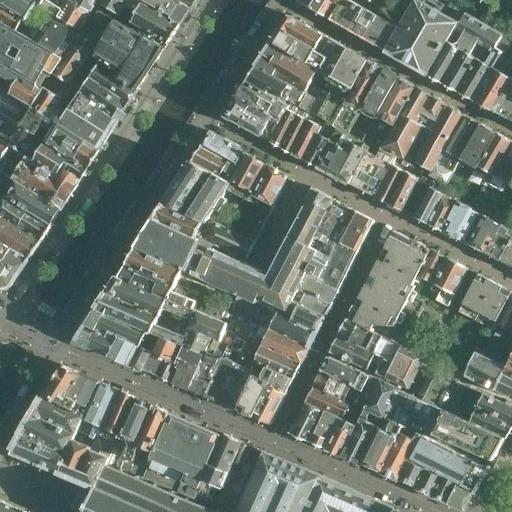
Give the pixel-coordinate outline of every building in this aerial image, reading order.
[(42,22),(38,19),(43,11),(27,0),(0,0),(0,22),(62,61),(70,66),(71,64),(85,42),(78,36),(53,18),(46,31),(40,27),(42,22)] [(47,4),(49,0),(27,0),(43,11),(53,18),(78,36),(93,13),(74,2),(66,15),(47,4)] [(101,0),(71,0),(74,2),(93,13),(101,0)] [(182,25),(193,9),(178,0),(112,0),(109,6),(169,44),(178,31),(181,34),(186,27),(182,25)] [(198,0),(178,0),(193,9),(198,0)] [(374,0),(301,0),(300,2),(332,20),(344,0),(367,0),(373,3),(374,0)] [(400,29),(349,0),(344,0),(332,20),(387,52),(400,29)] [(449,43),(455,33),(466,15),(456,9),(450,17),(419,0),(416,0),(400,29),(387,52),(429,75),(430,76),(449,43)] [(160,57),(166,48),(106,11),(85,42),(131,75),(127,82),(139,90),(144,82),(161,57),(160,57)] [(471,57),(478,47),(484,51),(496,32),(466,15),(455,33),(462,37),(456,47),(449,43),(430,76),(460,92),(478,61),(471,57)] [(330,39),(298,20),(291,16),(282,29),(323,53),(330,39)] [(62,61),(0,22),(0,65),(41,91),(50,96),(60,81),(53,76),(62,61)] [(323,53),(282,29),(273,42),(311,64),(315,56),(320,59),(323,53)] [(474,100),(503,52),(501,51),(507,41),(502,38),(503,36),(496,32),(484,51),(491,55),(485,65),(478,61),(460,92),(474,100)] [(323,53),(320,59),(325,62),(321,69),(355,88),(369,61),(330,39),(323,53)] [(511,88),(511,87),(511,43),(507,41),(501,51),(503,52),(474,100),(496,112),(511,88)] [(127,82),(131,75),(85,42),(71,64),(92,77),(93,75),(131,103),(127,109),(131,111),(137,101),(133,98),(139,90),(127,82)] [(306,94),(315,77),(332,86),(324,100),(322,103),(321,103),(314,116),(326,123),(334,127),(355,88),(321,69),(311,64),(273,42),(257,66),(306,94)] [(364,110),(385,70),(369,61),(355,88),(334,127),(350,136),(364,110)] [(131,103),(93,75),(92,77),(71,64),(70,66),(63,76),(84,89),(73,105),(70,103),(64,105),(71,109),(92,122),(101,108),(120,120),(127,109),(131,103)] [(41,91),(0,65),(0,74),(0,75),(20,87),(14,96),(32,106),(41,91)] [(315,99),(306,94),(257,66),(246,82),(291,106),(292,104),(303,110),(314,116),(321,103),(322,103),(324,100),(317,96),(315,99)] [(379,118),(400,78),(385,70),(364,110),(379,118)] [(382,153),(417,87),(400,78),(379,118),(365,144),(370,147),(378,151),(382,153)] [(291,106),(246,82),(236,98),(272,117),(282,123),(291,106)] [(32,106),(14,96),(0,87),(0,111),(1,113),(20,124),(32,106)] [(397,162),(405,166),(403,169),(418,178),(427,183),(465,115),(441,101),(442,101),(441,101),(442,100),(433,95),(432,96),(432,95),(432,96),(417,87),(382,153),(397,162)] [(511,120),(511,88),(496,112),(498,113),(511,120)] [(92,122),(71,109),(67,116),(55,108),(59,102),(50,96),(41,91),(32,106),(101,149),(105,152),(108,146),(105,144),(111,134),(92,122)] [(272,117),(236,98),(226,113),(226,116),(262,136),(272,117)] [(282,148),(303,110),(292,104),(291,106),(282,123),(272,142),(282,148)] [(101,149),(32,106),(20,124),(90,168),(101,149)] [(111,134),(120,120),(101,108),(92,122),(111,134)] [(294,153),(314,116),(303,110),(282,148),(294,153)] [(0,139),(7,144),(20,124),(1,113),(0,114),(0,139)] [(461,160),(481,124),(465,115),(427,183),(433,186),(443,193),(461,160)] [(306,160),(326,123),(314,116),(294,153),(306,160)] [(272,142),(282,123),(272,117),(262,136),(272,142)] [(370,147),(365,144),(350,136),(334,127),(326,123),(306,160),(319,167),(350,183),(366,154),(370,147)] [(90,168),(20,124),(7,144),(29,158),(37,146),(45,151),(37,163),(55,174),(61,165),(83,179),(86,173),(90,175),(93,170),(90,168)] [(477,169),(497,133),(481,124),(461,160),(477,169)] [(245,153),(235,146),(236,144),(224,137),(223,139),(213,133),(203,149),(238,165),(245,153)] [(489,183),(511,141),(497,133),(477,169),(459,202),(473,211),(489,183)] [(29,158),(7,144),(0,139),(0,165),(10,172),(21,179),(64,208),(77,188),(55,174),(37,163),(29,158)] [(504,191),(511,176),(511,141),(489,183),(504,191)] [(238,165),(203,149),(197,157),(193,154),(190,159),(194,162),(194,163),(230,180),(238,165)] [(378,197),(395,164),(397,162),(382,153),(378,151),(374,159),(366,154),(350,183),(378,197)] [(254,191),(268,165),(245,152),(245,153),(238,165),(230,180),(254,191)] [(210,223),(225,198),(221,196),(227,185),(230,180),(194,163),(166,205),(203,222),(198,233),(203,236),(201,240),(207,243),(212,245),(222,250),(242,258),(252,241),(210,223)] [(403,211),(416,187),(414,186),(418,178),(403,169),(395,164),(378,197),(403,211)] [(64,208),(21,179),(13,190),(3,183),(10,172),(0,165),(0,191),(53,224),(54,223),(53,223),(55,220),(56,221),(64,208)] [(83,179),(61,165),(55,174),(77,188),(83,179)] [(275,201),(288,178),(289,176),(268,165),(254,191),(263,196),(275,201)] [(416,217),(429,194),(423,191),(427,183),(418,178),(414,186),(416,187),(403,211),(416,217)] [(254,191),(230,180),(227,185),(251,197),(254,191)] [(488,219),(504,191),(489,183),(473,211),(483,216),(488,219)] [(445,194),(443,193),(433,186),(429,194),(416,217),(429,224),(445,194)] [(360,251),(341,241),(333,257),(312,246),(336,200),(315,189),(270,270),(263,272),(220,254),(222,250),(212,245),(210,249),(206,247),(207,243),(201,240),(156,220),(138,247),(194,271),(231,286),(229,290),(247,298),(256,303),(259,298),(288,311),(293,301),(299,288),(334,304),(341,291),(360,251)] [(53,224),(0,191),(0,200),(4,203),(0,209),(0,214),(42,241),(43,241),(43,240),(43,239),(47,232),(48,232),(53,224)] [(443,231),(459,202),(445,194),(429,224),(443,231)] [(275,201),(263,196),(260,201),(272,206),(275,201)] [(341,241),(356,211),(336,200),(312,246),(333,257),(341,241)] [(469,244),(483,216),(473,211),(459,202),(443,231),(469,244)] [(198,233),(203,222),(166,205),(156,220),(201,240),(203,236),(198,233)] [(360,251),(374,224),(375,221),(356,211),(341,241),(360,251)] [(0,214),(0,241),(30,258),(42,241),(0,214)] [(482,251),(497,224),(488,219),(483,216),(469,244),(482,251)] [(498,260),(511,233),(511,232),(497,224),(482,251),(498,260)] [(422,285),(415,281),(431,250),(398,232),(394,234),(356,305),(350,318),(373,330),(375,326),(395,326),(402,330),(409,333),(410,331),(427,298),(418,293),(422,285)] [(511,233),(498,260),(511,266),(511,233)] [(20,273),(29,259),(30,260),(31,258),(30,258),(0,241),(0,284),(4,287),(5,287),(11,285),(12,286),(13,284),(12,284),(19,274),(19,275),(20,273)] [(227,291),(192,275),(194,271),(138,247),(128,263),(220,306),(227,291)] [(434,284),(448,258),(431,250),(415,281),(422,285),(425,279),(434,284)] [(449,306),(463,281),(469,269),(448,258),(434,284),(431,290),(440,294),(437,300),(449,306)] [(220,306),(128,263),(120,277),(231,329),(238,314),(220,306)] [(492,329),(511,293),(511,291),(479,274),(460,312),(489,327),(492,329)] [(231,329),(120,277),(110,293),(169,321),(197,334),(214,342),(222,346),(223,343),(231,329)] [(334,304),(299,288),(293,301),(327,317),(334,304)] [(165,329),(169,321),(110,293),(103,303),(99,301),(95,307),(99,309),(161,338),(183,349),(190,352),(205,359),(214,342),(197,334),(193,343),(165,329)] [(504,344),(511,330),(511,293),(492,329),(489,327),(483,337),(482,337),(481,338),(482,339),(477,348),(476,347),(475,348),(477,349),(475,354),(476,354),(487,360),(496,344),(499,346),(501,342),(504,344)] [(319,332),(285,316),(256,303),(247,298),(238,314),(258,323),(311,348),(319,332)] [(327,317),(293,301),(288,311),(285,316),(319,332),(327,317)] [(58,313),(44,305),(40,312),(53,320),(58,313)] [(161,338),(99,309),(79,341),(131,364),(142,343),(155,349),(161,338)] [(402,345),(406,339),(400,334),(402,330),(395,326),(375,326),(373,330),(350,318),(341,336),(385,357),(397,363),(405,347),(402,345)] [(311,348),(258,323),(250,338),(303,363),(311,348)] [(385,357),(341,336),(332,352),(377,373),(385,357)] [(175,383),(187,359),(180,355),(183,349),(161,338),(155,349),(145,370),(160,376),(175,383)] [(303,363),(250,338),(243,353),(262,362),(278,369),(295,377),(303,363)] [(206,396),(231,347),(223,343),(222,346),(214,342),(205,359),(191,389),(206,396)] [(511,342),(508,347),(504,344),(501,342),(499,346),(496,344),(487,360),(508,370),(511,363),(511,342)] [(145,370),(155,349),(142,343),(131,364),(145,370)] [(239,410),(262,362),(243,353),(231,347),(206,396),(239,410)] [(410,388),(426,357),(405,347),(397,363),(385,357),(377,373),(410,388)] [(191,389),(205,359),(190,352),(187,359),(175,383),(191,389)] [(511,376),(506,373),(508,370),(487,360),(476,354),(466,375),(511,397),(511,376)] [(363,391),(371,376),(330,357),(323,372),(322,372),(315,387),(366,411),(374,396),(363,391)] [(255,417),(271,384),(278,369),(262,362),(239,410),(255,417)] [(74,394),(82,374),(64,366),(47,394),(76,406),(89,412),(93,402),(74,394)] [(288,392),(295,377),(278,369),(271,384),(288,392)] [(458,415),(465,402),(472,388),(433,370),(418,398),(401,389),(387,417),(405,426),(424,435),(427,436),(430,430),(488,457),(486,459),(484,463),(490,466),(492,462),(494,460),(507,438),(458,415)] [(93,402),(101,383),(102,382),(83,374),(82,374),(74,394),(93,402)] [(383,424),(375,419),(378,413),(387,417),(401,389),(371,376),(363,391),(374,396),(366,411),(344,455),(363,463),(364,463),(383,424)] [(104,435),(122,392),(101,383),(93,402),(89,412),(87,418),(83,426),(88,428),(99,433),(104,435)] [(271,424),(288,392),(271,384),(255,417),(271,424)] [(344,455),(366,411),(315,387),(307,402),(306,402),(327,412),(312,442),(328,448),(344,455)] [(511,407),(505,404),(484,394),(472,388),(465,402),(511,423),(511,407)] [(120,443),(138,399),(139,398),(137,398),(123,392),(122,391),(122,392),(104,435),(116,440),(116,441),(120,443)] [(87,418),(74,413),(76,406),(47,394),(36,414),(85,435),(88,428),(83,426),(87,418)] [(126,478),(156,406),(138,399),(120,443),(128,446),(117,474),(126,478)] [(312,442),(327,412),(306,402),(306,403),(291,432),(312,442)] [(511,429),(511,423),(465,402),(458,415),(507,438),(511,429)] [(141,484),(171,412),(156,406),(126,478),(141,484)] [(194,507),(224,435),(171,412),(141,484),(154,490),(157,485),(161,486),(158,492),(170,497),(172,491),(176,493),(174,498),(186,503),(188,498),(192,500),(189,505),(194,507)] [(85,435),(36,414),(35,414),(24,433),(24,434),(69,452),(72,444),(80,447),(84,437),(85,435)] [(382,471),(405,426),(387,417),(383,424),(364,463),(382,471)] [(412,459),(424,435),(405,426),(382,471),(401,480),(412,459)] [(105,468),(116,441),(116,440),(104,435),(99,433),(95,442),(84,437),(80,447),(72,444),(69,452),(60,473),(85,484),(94,492),(105,468)] [(60,473),(69,452),(24,434),(13,453),(60,473)] [(221,499),(236,462),(244,444),(224,435),(194,507),(204,511),(221,499)] [(491,466),(490,466),(484,463),(427,436),(424,435),(412,459),(428,466),(459,481),(476,489),(490,467),(490,468),(491,466)] [(252,448),(252,447),(244,444),(236,462),(244,466),(252,448)] [(400,511),(399,511),(399,510),(396,509),(396,510),(378,502),(378,501),(377,500),(376,501),(372,499),(367,496),(365,495),(365,496),(321,476),(266,453),(265,454),(261,452),(235,511),(400,511)] [(418,487),(428,466),(412,459),(401,480),(418,487)] [(449,501),(459,481),(428,466),(418,487),(417,488),(449,501)] [(205,511),(204,511),(194,507),(189,505),(192,500),(188,498),(186,503),(174,498),(176,493),(172,491),(170,497),(158,492),(161,486),(157,485),(154,490),(141,484),(126,478),(117,474),(105,468),(94,492),(90,502),(79,497),(72,511),(205,511)] [(465,508),(476,489),(459,481),(449,501),(465,508)] [(25,511),(0,500),(0,511),(25,511)]
